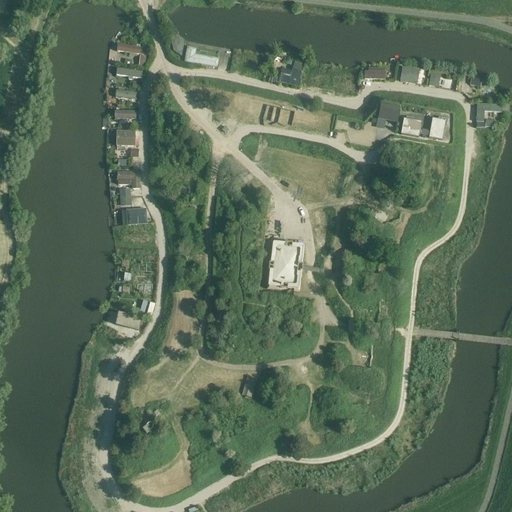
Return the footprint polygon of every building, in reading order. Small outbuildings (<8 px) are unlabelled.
[(117,46),(116,52),(148,56),(149,46),(143,46),(143,48),(117,46)] [(187,48),(184,63),(217,69),(219,60),(195,56),(196,50),(187,48)] [(140,57),(138,67),(146,68),(148,58),(140,57)] [(295,63),(293,70),(299,72),(301,65),(295,63)] [(419,71),(402,68),(400,83),(417,86),(419,71)] [(365,80),(386,80),(386,73),(386,69),(369,69),(369,73),(365,73),(365,80)] [(143,73),(117,70),(117,76),(129,78),(128,81),(133,82),(134,79),(142,80),(143,73)] [(293,70),(292,70),(291,72),(282,70),(279,83),(297,88),(301,72),(299,72),(293,70)] [(471,79),(470,86),(480,88),(482,81),(471,79)] [(137,93),(116,91),(116,98),(136,101),(137,93)] [(400,109),(381,105),(378,120),(397,124),(400,109)] [(502,107),(477,105),(476,123),(483,123),(484,112),(501,113),(502,107)] [(420,131),(421,123),(413,121),(414,119),(406,118),(405,120),(403,120),(400,135),(418,139),(419,135),(421,136),(422,131),(420,131)] [(429,137),(428,139),(442,141),(445,126),(447,126),(448,120),(438,118),(437,120),(432,119),(429,133),(427,132),(427,137),(429,137)] [(135,133),(117,132),(116,147),(135,148),(135,133)] [(138,174),(118,173),(118,182),(118,186),(132,186),(132,190),(138,190),(138,174)] [(131,197),(121,198),(122,207),(132,206),(131,197)] [(146,210),(126,211),(127,227),(147,225),(146,210)] [(271,247),(267,286),(267,288),(267,289),(268,290),(269,290),(297,293),(298,293),(299,292),(299,291),(303,251),(303,249),(303,248),(302,248),(273,245),(272,245),(272,246),(271,246),(271,247)] [(156,272),(155,261),(123,261),(123,272),(156,272)] [(123,285),(153,289),(155,277),(124,275),(123,285)] [(112,327),(137,334),(140,318),(115,313),(112,327)]
